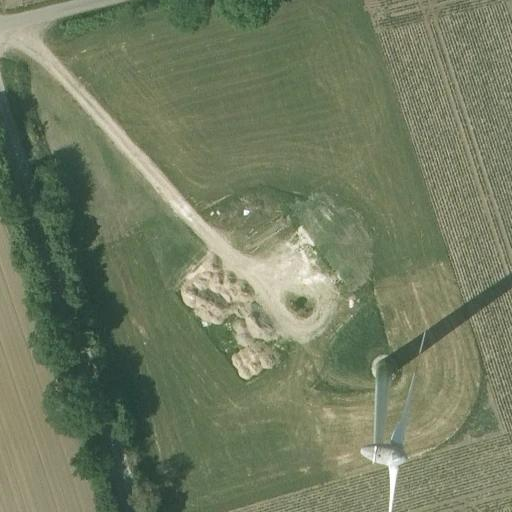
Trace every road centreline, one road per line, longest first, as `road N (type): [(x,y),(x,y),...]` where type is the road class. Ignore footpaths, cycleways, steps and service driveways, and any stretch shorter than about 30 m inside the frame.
road 1 (unclassified): [(0,97),(137,511)]
road 2 (track): [(2,21),(142,163),(315,315)]
